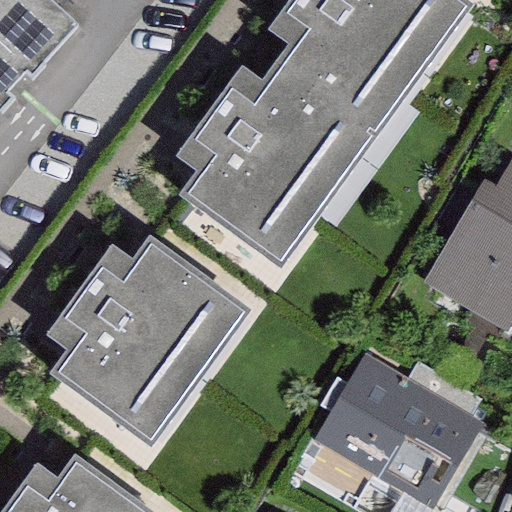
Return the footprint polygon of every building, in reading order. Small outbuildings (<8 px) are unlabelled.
[(0,0),(0,115),(81,32),(47,0),(0,0)] [(173,189),(279,264),(466,0),(279,0),(263,24),(282,37),(257,73),(237,59),(172,151),(191,164),(173,189)] [(511,158),(510,157),(494,185),(481,177),(422,281),(509,331),(511,324),(511,158)] [(46,369),(150,443),(250,304),(148,230),(131,253),(110,238),(44,329),(64,344),(46,369)] [(364,354),(316,438),(423,500),(472,413),(364,354)] [(0,511),(161,511),(73,449),(55,473),(35,459),(0,507),(0,511)]
